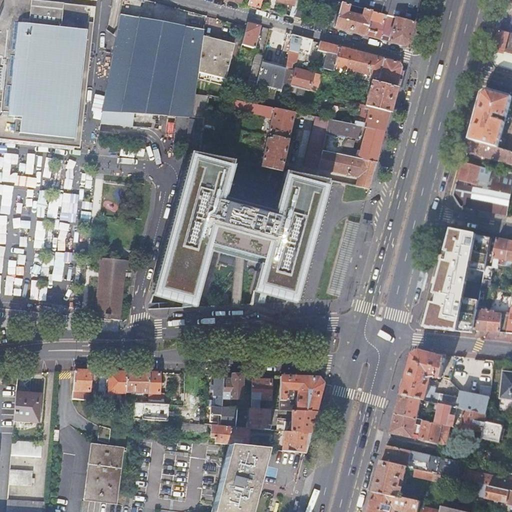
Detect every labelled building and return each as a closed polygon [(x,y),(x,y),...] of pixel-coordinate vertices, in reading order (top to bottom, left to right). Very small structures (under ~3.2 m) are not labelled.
[(52,147),(66,148),(74,149),(80,149),(84,111),(94,8),(88,7),(21,0),(0,0),(0,141),(32,145),(52,147)] [(298,19),(303,20),(308,0),(298,0),(295,11),(294,17),(298,19)] [(333,0),(327,26),(333,28),(340,3),(348,5),(363,9),(413,23),(419,0),(333,0)] [(340,3),(333,28),(354,33),(365,36),(380,40),(388,42),(402,46),(408,43),(411,29),(413,23),(363,9),(361,16),(346,12),(348,5),(340,3)] [(284,15),(294,17),(295,11),(286,9),(284,15)] [(511,16),(503,14),(500,28),(511,31),(511,16)] [(101,112),(110,112),(147,115),(192,117),(197,78),(203,36),(204,29),(161,24),(119,19),(101,112)] [(254,25),(247,23),(240,50),(253,53),(260,26),(254,25)] [(511,31),(500,28),(491,60),(495,67),(511,71),(511,31)] [(282,84),(287,85),(293,64),(296,63),(298,52),(309,55),(312,40),(291,34),(284,70),(282,84)] [(218,40),(203,36),(197,78),(222,85),(233,44),(218,40)] [(332,72),(339,47),(319,42),(318,46),(317,51),(324,53),(323,55),(326,56),(323,70),(332,72)] [(367,55),(339,47),(332,72),(337,73),(353,78),(354,73),(377,78),(376,83),(395,88),(401,68),(399,63),(367,55)] [(255,86),(260,64),(262,56),(256,54),(251,73),(252,74),(249,84),(255,86)] [(277,109),(282,84),(284,70),(272,67),(260,64),(255,86),(254,90),(250,104),(266,107),(273,108),(277,109)] [(406,69),(401,68),(395,88),(401,90),(406,69)] [(337,73),(332,72),(323,70),(320,80),(345,86),(342,96),(350,98),(351,94),(364,97),(366,89),(358,86),(359,83),(346,80),(347,78),(337,75),(337,73)] [(304,90),(309,91),(313,73),(303,71),(302,74),(294,71),(290,86),(293,87),(304,90)] [(371,82),(365,107),(389,113),(394,95),(395,88),(376,83),(371,82)] [(303,95),(304,90),(293,87),(292,93),(303,95)] [(481,95),(469,141),(511,152),(511,97),(488,91),(481,95)] [(250,104),(247,103),(246,111),(264,115),(266,107),(250,104)] [(357,159),(375,163),(383,135),(389,113),(365,107),(364,110),(367,111),(364,124),(358,123),(357,126),(329,120),(322,152),(333,154),(337,135),(358,139),(360,127),(365,128),(357,159)] [(261,167),(282,171),(294,113),(277,109),(273,108),(268,135),(272,136),(271,139),(267,138),(261,167)] [(358,178),(356,186),(369,189),(373,175),(373,171),(375,163),(357,159),(333,154),(322,152),(329,120),(315,117),(304,166),(358,178)] [(511,152),(469,141),(465,153),(511,165),(511,152)] [(289,173),(284,171),(273,212),(275,213),(274,217),(272,216),(270,222),(264,221),(265,215),(222,202),(224,198),(224,196),(225,196),(228,189),(234,165),(232,165),(233,161),(199,154),(190,152),(151,294),(195,307),(210,251),(235,257),(244,260),(259,264),(252,291),(296,302),(301,285),(316,227),(328,184),(326,184),(327,180),(289,173)] [(511,176),(463,163),(453,200),(456,206),(507,216),(511,190),(511,176)] [(273,212),(224,198),(222,202),(265,215),(264,221),(270,222),(272,216),(274,217),(275,213),(273,212)] [(348,222),(329,294),(340,297),(359,225),(348,222)] [(421,325),(474,330),(478,309),(479,300),(462,297),(468,268),(485,272),(488,257),(491,238),(447,229),(442,250),(446,251),(444,259),(439,258),(430,292),(435,293),(433,302),(428,301),(421,325)] [(493,258),(496,239),(491,238),(488,257),(493,258)] [(506,261),(510,242),(496,239),(493,258),(506,261)] [(235,257),(231,306),(235,305),(239,305),(241,305),(244,260),(235,257)] [(111,322),(111,320),(119,320),(125,271),(127,271),(128,261),(98,258),(97,268),(99,268),(94,318),(102,319),(102,321),(106,321),(111,322)] [(482,286),(490,287),(491,278),(484,277),(482,286)] [(506,333),(510,315),(495,313),(495,311),(478,309),(474,330),(506,333)] [(458,409),(487,415),(490,399),(492,388),(487,387),(480,386),(478,396),(461,393),(460,399),(435,393),(436,388),(428,387),(430,381),(432,377),(441,379),(447,356),(419,353),(412,357),(402,396),(402,397),(422,401),(440,405),(458,409)] [(90,381),(91,371),(75,371),(72,400),(83,400),(84,391),(89,391),(90,381)] [(126,372),(109,372),(108,393),(125,393),(126,372)] [(126,372),(125,393),(148,394),(149,373),(137,372),(126,372)] [(511,400),(511,373),(503,372),(500,399),(511,400)] [(160,373),(149,373),(148,394),(148,404),(163,405),(163,402),(164,394),(159,394),(159,383),(160,373)] [(233,375),(223,375),(223,379),(222,398),(241,399),(242,376),(233,375)] [(322,384),(317,378),(298,377),(280,377),(278,410),(292,411),(315,412),(319,398),(322,384)] [(222,398),(223,379),(218,378),(213,378),(212,396),(218,397),(217,400),(215,401),(212,401),(207,400),(207,407),(210,407),(221,408),(221,407),(222,398)] [(271,381),(251,380),(250,409),(259,409),(260,400),(270,400),(271,381)] [(27,394),(15,393),(13,420),(37,422),(40,395),(27,394)] [(417,420),(422,401),(402,397),(402,396),(400,395),(395,415),(417,420)] [(511,410),(511,400),(500,399),(499,409),(511,410)] [(142,409),(141,420),(167,422),(168,413),(168,405),(163,405),(148,404),(134,403),(133,412),(136,412),(137,410),(137,408),(142,409)] [(454,428),(454,426),(458,409),(440,405),(436,424),(443,426),(451,427),(454,428)] [(236,408),(221,407),(221,408),(210,407),(208,423),(216,423),(216,426),(234,427),(236,408)] [(246,428),(247,428),(266,429),(268,410),(259,409),(250,409),(248,409),(246,428)] [(500,443),(505,419),(487,415),(458,409),(454,426),(483,433),(482,439),(500,443)] [(276,430),(284,431),(282,450),(305,453),(306,446),(314,417),(315,412),(292,411),(291,419),(277,418),(276,430)] [(443,426),(436,424),(417,420),(395,415),(392,424),(390,434),(413,439),(414,437),(439,444),(443,426)] [(214,443),(227,444),(229,445),(246,446),(247,428),(246,428),(234,427),(216,426),(211,425),(210,436),(213,437),(213,438),(215,438),(214,443)] [(447,445),(451,427),(443,426),(439,444),(439,445),(447,445)] [(50,431),(49,440),(57,441),(58,431),(50,431)] [(41,443),(11,441),(10,455),(40,458),(41,443)] [(83,500),(89,501),(96,444),(90,444),(83,500)] [(96,444),(89,501),(116,504),(123,447),(96,444)] [(217,487),(211,511),(249,511),(255,492),(258,477),(266,448),(246,446),(229,445),(227,444),(217,487)] [(457,479),(460,462),(386,446),(382,463),(407,468),(415,470),(457,479)] [(407,468),(382,463),(374,493),(400,498),(407,468)] [(455,486),(457,479),(415,470),(413,476),(455,486)] [(32,473),(9,471),(8,484),(31,486),(32,473)] [(479,484),(511,491),(511,481),(468,472),(466,481),(479,484)] [(511,491),(479,484),(476,496),(511,504),(511,491)] [(368,511),(419,511),(422,502),(400,498),(374,493),(368,511)] [(5,511),(43,511),(44,503),(7,501),(5,511)]
